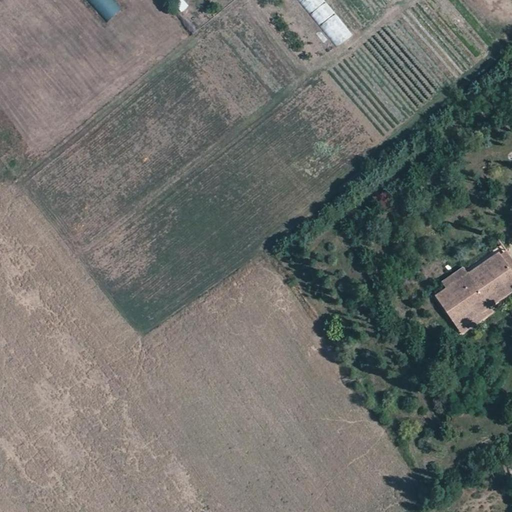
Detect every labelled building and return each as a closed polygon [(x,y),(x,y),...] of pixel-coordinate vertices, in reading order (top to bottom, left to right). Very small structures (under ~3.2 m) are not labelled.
[(110,0),(89,0),(106,22),(119,12),(110,0)] [(170,0),(169,1),(180,13),(189,6),(183,0),(170,0)] [(298,0),(336,48),(352,35),(324,0),(298,0)] [(436,296),(459,329),(489,308),(511,292),(511,273),(497,253),(466,275),(445,289),(436,296)] [(442,285),(445,289),(466,275),(464,272),(442,285)] [(489,308),(459,329),(462,334),(493,313),(489,308)]
